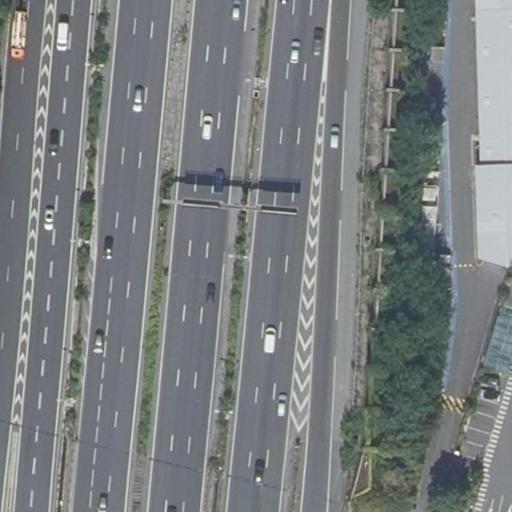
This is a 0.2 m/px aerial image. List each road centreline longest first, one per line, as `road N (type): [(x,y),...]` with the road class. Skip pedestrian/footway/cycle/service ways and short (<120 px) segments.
road 1 (motorway): [(253,511),(302,0)]
road 2 (motorway): [(174,511),(221,0)]
road 3 (motorway): [(145,0),(99,511)]
road 4 (motorway): [(70,0),(30,511)]
road 5 (motorway): [(313,511),(331,0)]
road 6 (motorway): [(34,0),(0,372)]
road 7 (secondary): [(259,511),(0,450)]
road 8 (secondary): [(0,475),(147,511)]
